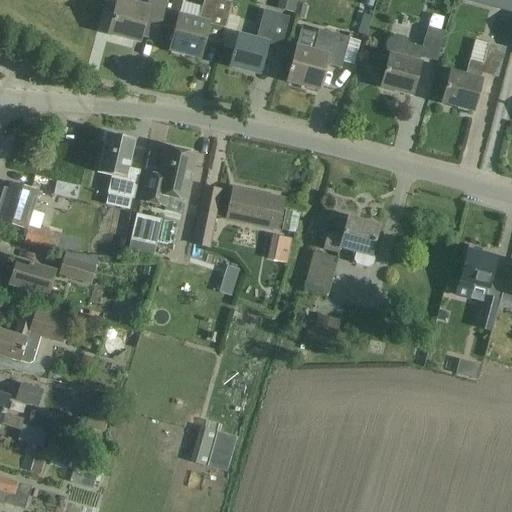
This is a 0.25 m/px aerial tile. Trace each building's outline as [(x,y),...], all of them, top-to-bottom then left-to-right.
[(115,9),(108,36),(139,44),(141,37),(155,41),(166,1),(166,0),(149,0),(147,9),(117,1),(115,9)] [(220,45),(228,16),(231,4),(215,0),(204,0),(199,22),(179,17),(169,52),(199,60),(204,40),(220,45)] [(279,0),(277,10),(294,15),(297,0),(279,0)] [(511,0),(503,0),(500,11),(511,14),(511,0)] [(238,37),(235,49),(229,68),(259,76),(267,46),(281,49),(289,18),(263,12),(255,42),(238,37)] [(444,33),(428,29),(423,49),(410,45),(409,42),(406,39),(399,37),(395,38),(392,40),(389,43),(388,47),(388,50),(389,54),(390,56),(389,56),(380,89),(411,97),(420,65),(420,64),(421,58),(436,62),(444,33)] [(296,49),(292,64),(287,83),(318,92),(325,65),(340,69),(348,40),(318,32),(313,53),(296,49)] [(451,68),(441,105),(472,114),(480,84),(479,83),(482,73),(497,77),(505,49),(489,44),(483,65),(470,62),(467,72),(451,68)] [(131,171),(138,144),(109,137),(100,176),(114,179),(110,197),(136,203),(143,174),(131,171)] [(185,203),(196,156),(165,149),(158,177),(146,175),(140,203),(165,208),(167,198),(185,203)] [(38,194),(5,184),(0,199),(0,224),(26,232),(22,246),(52,255),(57,237),(39,231),(44,217),(32,213),(38,194)] [(78,189),(60,185),(57,197),(75,202),(78,189)] [(283,201),(232,191),(226,222),(277,233),(283,201)] [(216,215),(201,212),(193,247),(208,251),(216,215)] [(161,221),(136,216),(130,242),(155,248),(161,221)] [(339,249),(355,254),(353,262),(355,266),(369,270),(372,267),(375,258),(371,257),(379,228),(347,219),(341,241),(327,238),(323,251),(338,255),(339,249)] [(467,252),(455,297),(467,300),(470,288),(487,293),(496,260),(467,252)] [(302,292),(326,298),(337,259),(313,253),(302,292)] [(63,259),(58,276),(91,286),(96,269),(63,259)] [(9,286),(47,298),(55,273),(17,261),(9,286)] [(511,282),(505,281),(501,293),(511,296),(511,298),(511,299),(511,282)] [(49,311),(52,300),(11,291),(8,302),(49,311)] [(487,335),(497,304),(483,299),(473,331),(487,335)] [(33,363),(40,340),(61,346),(69,319),(35,309),(31,325),(19,321),(15,337),(0,332),(0,357),(28,366),(33,363)] [(39,409),(44,393),(20,386),(16,402),(39,409)] [(0,426),(1,427),(1,426),(20,432),(23,421),(4,415),(9,398),(0,395),(0,426)] [(103,434),(109,417),(109,415),(91,409),(85,427),(103,434)] [(22,441),(16,456),(40,466),(46,450),(22,441)] [(31,490),(0,480),(0,504),(4,505),(24,511),(31,490)]
